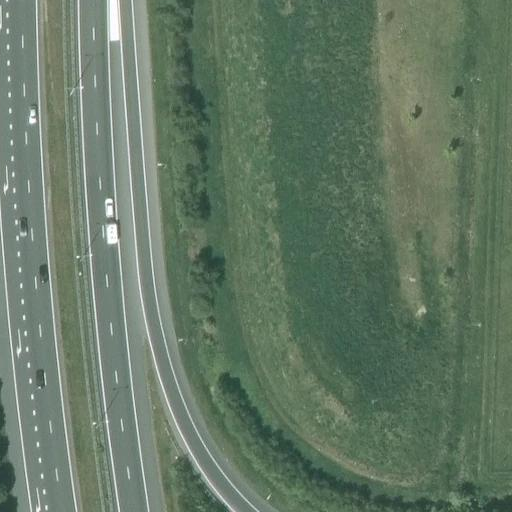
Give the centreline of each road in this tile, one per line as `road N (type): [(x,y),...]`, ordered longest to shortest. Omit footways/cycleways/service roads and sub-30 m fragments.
road 1 (motorway): [(246,511),(180,416),(162,365),(144,253),(125,0)]
road 2 (motorway): [(135,511),(102,215),(95,0)]
road 3 (motorway): [(22,0),(27,229),(56,511)]
